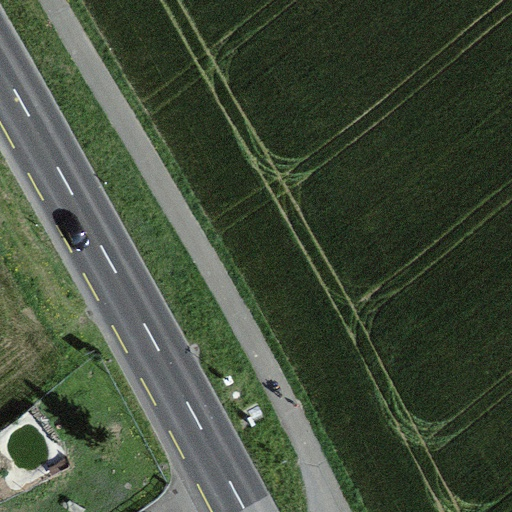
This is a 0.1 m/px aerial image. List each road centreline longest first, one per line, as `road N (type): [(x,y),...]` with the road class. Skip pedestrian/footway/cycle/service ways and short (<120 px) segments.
road 1 (track): [(332,511),(218,285),(52,0)]
road 2 (secondary): [(243,511),(0,67)]
